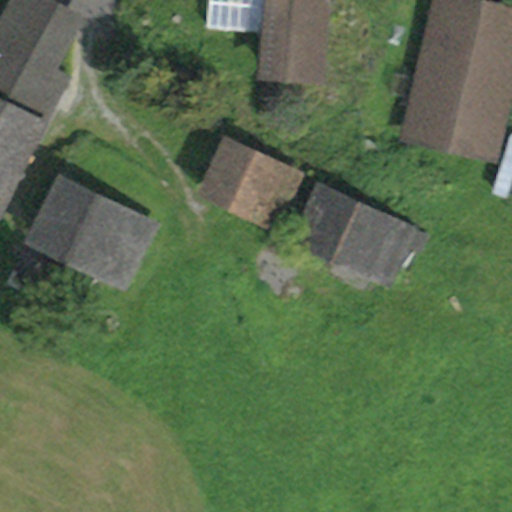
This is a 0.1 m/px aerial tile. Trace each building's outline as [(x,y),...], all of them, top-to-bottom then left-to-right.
[(47,74),(75,21),(34,0),(18,0),(0,34),(0,199),(61,81),(47,74)] [(320,73),(326,0),(209,0),(207,26),(267,32),(264,69),(320,73)] [(511,13),(455,0),(442,0),(411,133),(489,152),(511,54),(511,13)] [(511,0),(455,0),(511,13),(511,0)] [(406,154),(485,173),(489,152),(411,133),(406,154)] [(275,219),(296,174),(228,138),(206,184),(275,219)] [(126,280),(155,226),(62,178),(34,234),(126,280)] [(301,237),(404,284),(428,236),(322,185),(301,237)]
